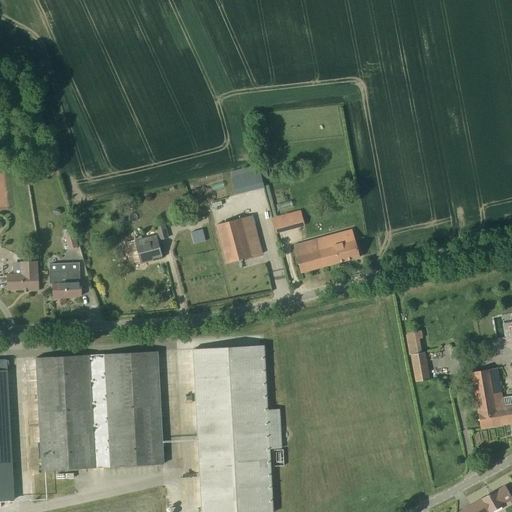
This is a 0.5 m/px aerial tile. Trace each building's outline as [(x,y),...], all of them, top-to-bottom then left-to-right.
[(230,172),(236,194),(264,187),(262,180),(260,171),(258,164),(230,172)] [(266,169),(260,171),(262,180),(269,178),(266,169)] [(300,211),(271,218),(275,232),(303,225),(300,211)] [(226,264),(262,254),(252,215),(216,225),(226,264)] [(159,240),(168,237),(164,224),(156,226),(159,240)] [(69,249),(77,246),(72,228),(63,230),(69,249)] [(293,245),(300,273),(359,257),(355,239),(337,244),(334,234),(293,245)] [(136,245),(141,263),(148,261),(147,259),(161,255),(157,240),(143,244),(141,235),(134,237),(136,245)] [(20,262),(18,263),(17,264),(15,266),(14,268),(14,270),(14,273),(15,274),(7,275),(8,290),(28,289),(28,291),(38,290),(37,262),(20,262)] [(67,296),(81,296),(80,282),(80,270),(49,272),(50,284),(53,284),(53,298),(67,298),(67,296)] [(425,351),(421,352),(419,339),(423,338),(421,330),(407,332),(407,335),(406,335),(409,354),(411,354),(416,382),(430,379),(425,351)] [(263,346),(193,350),(200,479),(201,511),(272,511),(269,448),(281,447),(279,410),(267,410),(263,346)] [(158,351),(36,358),(42,470),(163,464),(158,351)] [(6,359),(0,359),(0,500),(14,500),(6,359)] [(511,401),(511,396),(502,398),(497,368),(472,372),(481,428),(511,423),(511,401)] [(490,511),(502,505),(511,498),(505,486),(494,492),(494,491),(482,498),(482,499),(460,511),(459,511),(490,511)]
